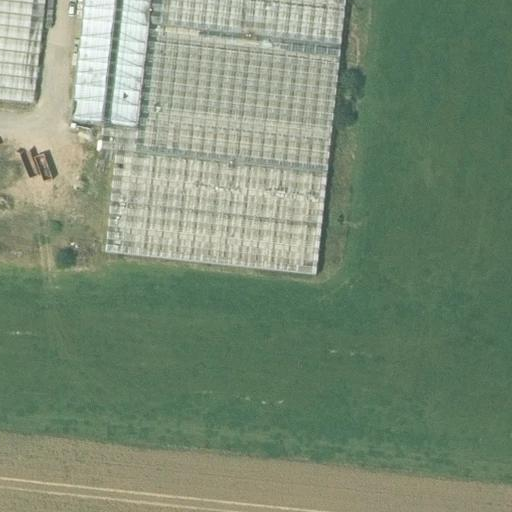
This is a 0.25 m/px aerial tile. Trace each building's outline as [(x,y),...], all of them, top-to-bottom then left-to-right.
[(0,0),(0,110),(33,114),(45,0),(0,0)] [(104,128),(138,131),(151,0),(83,0),(70,124),(104,128)] [(327,175),(345,0),(151,0),(138,131),(135,154),(327,175)] [(117,154),(107,256),(314,278),(327,175),(135,154),(138,131),(104,128),(101,151),(117,154)] [(104,181),(0,169),(0,195),(97,206),(101,207),(104,181)] [(0,195),(0,264),(90,273),(97,206),(0,195)]
